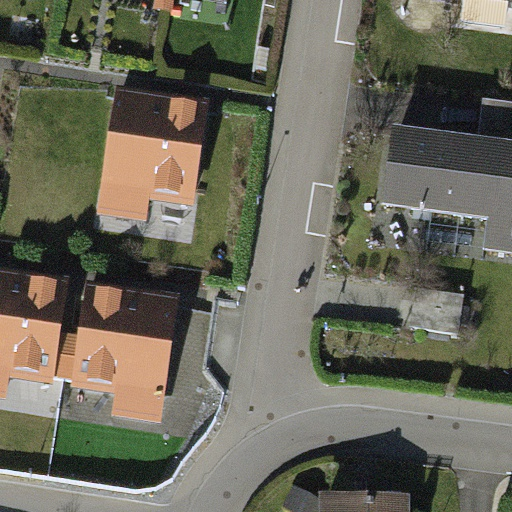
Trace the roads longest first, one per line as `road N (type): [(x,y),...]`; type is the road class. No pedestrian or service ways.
road 1 (residential): [(301,437),(288,393),(287,348),(339,0)]
road 2 (residential): [(301,437),(368,431),(511,450)]
